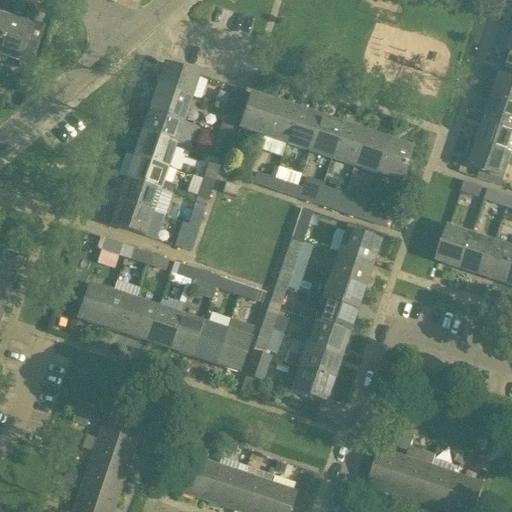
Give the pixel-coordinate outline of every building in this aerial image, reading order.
[(0,46),(9,20),(0,16),(0,46)] [(32,27),(9,20),(0,46),(0,56),(19,62),(17,67),(29,71),(38,44),(28,41),(32,27)] [(511,53),(508,52),(500,75),(511,79),(511,53)] [(163,65),(156,88),(191,100),(199,77),(163,65)] [(511,79),(500,75),(492,98),(511,104),(511,79)] [(148,111),(183,123),(191,100),(156,88),(148,111)] [(234,88),(228,107),(238,110),(244,92),(234,88)] [(240,130),(264,137),(275,102),(251,94),(240,130)] [(511,104),(492,98),(484,121),(511,130),(511,104)] [(271,153),(275,141),(286,145),(298,110),(275,102),(264,137),(260,149),(271,153)] [(309,152),(321,117),(298,110),(286,145),(309,152)] [(141,134),(175,145),(183,123),(148,111),(141,134)] [(228,138),(234,120),(224,117),(218,135),(228,138)] [(321,117),(309,152),(332,160),(343,125),(321,117)] [(511,130),(484,121),(477,143),(511,155),(511,130)] [(343,125),(332,160),(355,167),(366,133),(343,125)] [(378,174),(389,140),(366,133),(355,167),(378,174)] [(175,145),(141,134),(133,157),(168,168),(175,145)] [(218,135),(213,153),(222,156),(228,138),(218,135)] [(412,148),(389,140),(378,174),(374,187),(397,194),(401,182),(412,148)] [(511,155),(477,143),(469,167),(480,171),(477,181),(501,189),(509,165),(511,165),(511,155)] [(176,187),(163,182),(168,168),(133,157),(125,180),(160,192),(173,196),(176,187)] [(213,184),(219,166),(209,163),(203,180),(213,184)] [(224,174),(248,182),(251,172),(227,165),(224,174)] [(273,180),(256,174),(253,183),(270,189),(273,180)] [(160,192),(125,180),(118,202),(152,214),(160,192)] [(213,184),(203,180),(196,203),(206,206),(213,184)] [(270,189),(288,195),(291,186),(273,180),(270,189)] [(237,198),(240,188),(225,184),(222,194),(237,198)] [(460,194),(479,200),(482,190),(463,184),(460,194)] [(319,195),(302,189),(299,199),(316,204),(319,195)] [(508,198),(492,193),(489,203),(505,209),(508,198)] [(316,204),(339,212),(342,202),(319,195),(316,204)] [(162,217),(152,214),(118,202),(110,226),(145,238),(145,237),(155,240),(162,217)] [(188,226),(198,229),(206,206),(196,203),(188,226)] [(365,210),(347,204),(344,213),(362,219),(365,210)] [(389,217),(365,210),(362,219),(386,227),(389,217)] [(299,216),(291,239),(301,242),(308,219),(299,216)] [(173,246),(180,221),(163,217),(157,242),(173,246)] [(190,253),(198,229),(188,226),(180,249),(190,253)] [(437,263),(460,271),(472,235),(449,228),(437,263)] [(345,230),(337,254),(372,266),(380,242),(345,230)] [(482,278),(494,243),(472,235),(460,271),(482,278)] [(283,262),(293,265),(301,242),(291,239),(283,262)] [(100,251),(122,258),(125,248),(103,241),(100,251)] [(511,248),(494,243),(482,278),(505,286),(511,265),(511,248)] [(146,266),(149,256),(125,248),(122,258),(146,266)] [(0,253),(0,282),(11,287),(20,260),(0,253)] [(372,266),(337,254),(330,277),(364,288),(372,266)] [(146,266),(165,272),(168,262),(149,256),(146,266)] [(285,288),(287,283),(293,265),(283,262),(276,285),(285,288)] [(194,271),(173,264),(170,274),(191,280),(194,271)] [(214,288),(217,278),(194,271),(191,280),(214,288)] [(364,288),(330,277),(322,300),(356,312),(364,288)] [(237,296),(240,286),(217,278),(214,288),(237,296)] [(11,287),(0,282),(0,311),(3,312),(11,287)] [(77,321),(100,328),(112,293),(89,285),(77,321)] [(285,288),(276,285),(268,308),(278,311),(285,288)] [(265,294),(240,286),(237,296),(261,304),(265,294)] [(112,293),(100,328),(123,336),(135,300),(112,293)] [(146,343),(157,308),(135,300),(123,336),(146,343)] [(356,312),(322,300),(318,313),(302,308),(299,319),(314,323),(349,335),(356,312)] [(157,308),(146,343),(169,351),(180,316),(157,308)] [(278,311),(268,308),(261,331),(270,334),(278,311)] [(180,316),(169,351),(192,359),(203,323),(180,316)] [(214,366),(226,331),(203,323),(192,359),(214,366)] [(307,346),(341,357),(349,335),(314,323),(307,346)] [(250,339),(226,331),(214,366),(238,374),(250,339)] [(270,334),(261,331),(253,354),(263,357),(270,334)] [(299,369),(334,380),(341,357),(307,346),(302,359),(287,354),(284,364),(299,369)] [(267,364),(261,362),(263,357),(253,354),(246,376),(261,381),(267,364)] [(326,403),(334,380),(299,369),(291,391),(326,403)] [(79,403),(73,423),(86,427),(92,408),(79,403)] [(106,415),(97,441),(133,453),(142,427),(106,415)] [(413,436),(396,431),(392,446),(408,451),(413,436)] [(199,442),(208,445),(212,435),(202,432),(199,442)] [(87,470),(123,482),(133,453),(97,441),(87,470)] [(234,457),(236,448),(225,445),(223,453),(234,457)] [(368,487),(394,496),(406,460),(380,451),(368,487)] [(487,472),(491,461),(489,461),(479,457),(475,468),(487,472)] [(181,494),(206,503),(218,467),(193,458),(181,494)] [(419,504),(431,468),(406,460),(394,496),(419,504)] [(286,466),(276,463),(273,472),(283,475),(286,466)] [(232,511),(244,476),(218,467),(206,503),(232,511)] [(431,468),(419,504),(443,511),(445,511),(457,477),(431,468)] [(80,492),(116,503),(123,482),(87,470),(80,492)] [(66,475),(63,485),(72,488),(75,478),(66,475)] [(234,511),(260,511),(270,485),(244,476),(232,511),(234,511)] [(473,511),(482,485),(457,477),(445,511),(473,511)] [(289,511),(296,494),(270,485),(260,511),(289,511)] [(58,486),(55,495),(64,498),(68,489),(58,486)] [(112,511),(116,503),(80,492),(73,511),(112,511)]
